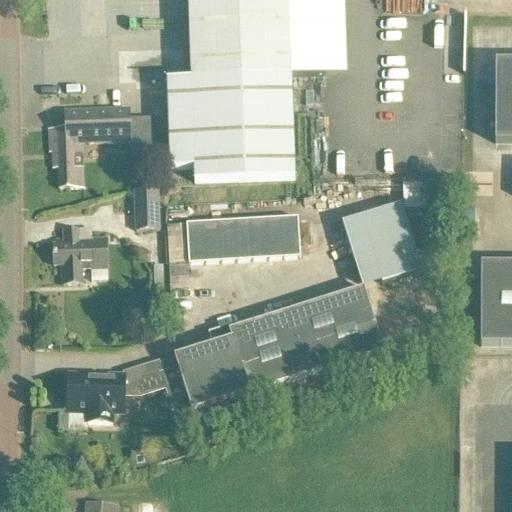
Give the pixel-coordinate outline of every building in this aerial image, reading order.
[(187,0),(190,86),(166,86),(169,176),(193,175),(193,189),(294,186),(291,82),(325,81),(322,0),(187,0)] [(511,67),(496,67),(495,148),(511,148),(511,67)] [(59,194),(83,193),(81,149),(130,147),(128,113),(64,116),(65,133),(48,134),(49,157),(52,157),(52,174),(58,173),(59,194)] [(444,186),(403,186),(403,214),(445,213),(444,186)] [(135,236),(159,235),(157,195),(134,196),(135,236)] [(298,223),(282,224),(284,264),(300,263),(298,223)] [(282,224),(266,225),(268,265),(284,264),(282,224)] [(266,225),(250,226),(252,266),(268,265),(266,225)] [(250,226),(234,227),(236,267),(252,266),(250,226)] [(234,227),(218,228),(220,268),(236,267),(234,227)] [(218,228),(202,229),(204,269),(220,268),(218,228)] [(202,229),(186,230),(188,270),(204,269),(202,229)] [(81,275),(107,274),(105,242),(80,243),(79,234),(62,235),(63,244),(56,244),(56,249),(52,250),(53,270),(61,270),(62,290),(81,289),(81,275)] [(153,290),(163,290),(163,269),(153,269),(153,290)] [(511,350),(511,270),(482,270),(482,350),(511,350)] [(67,404),(67,418),(87,419),(87,428),(112,428),(112,419),(124,419),(124,393),(138,393),(140,397),(163,390),(168,407),(185,401),(191,418),(382,357),(363,294),(238,333),(236,330),(209,338),(213,350),(159,367),(123,378),(123,381),(74,380),(73,399),(67,404)] [(237,435),(228,406),(191,418),(200,447),(237,435)] [(147,460),(148,470),(157,469),(156,459),(147,460)]
